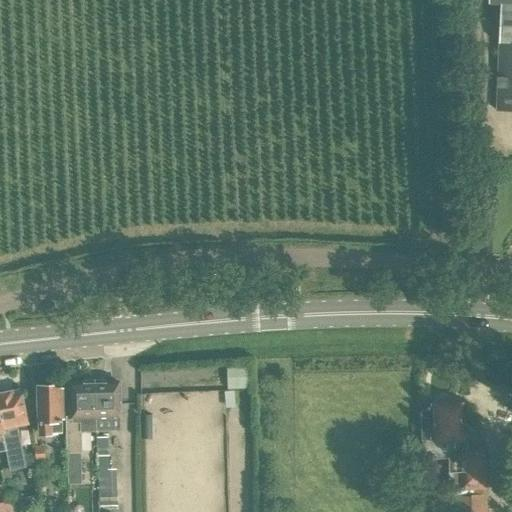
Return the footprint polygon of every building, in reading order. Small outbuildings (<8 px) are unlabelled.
[(511,110),(511,0),(488,0),(489,3),(501,4),(496,110),(511,110)] [(96,418),(95,379),(86,379),(83,381),(70,382),(70,415),(65,416),(66,452),(82,452),(81,419),(96,418)] [(104,379),(95,379),(96,418),(121,418),(120,380),(107,381),(104,379)] [(38,385),(40,435),(53,434),(53,433),(63,433),(62,420),(63,420),(62,384),(38,385)] [(0,416),(7,450),(6,450),(10,470),(26,467),(18,426),(29,423),(21,391),(14,393),(13,389),(0,391),(0,416)] [(450,495),(450,511),(487,511),(486,489),(487,489),(486,450),(463,450),(462,402),(432,403),(432,410),(421,410),(422,441),(448,441),(449,489),(453,489),(454,496),(450,495)] [(107,436),(97,437),(99,494),(117,493),(116,476),(109,476),(107,436)] [(36,461),(47,460),(46,444),(35,445),(36,461)] [(0,511),(14,511),(14,508),(7,510),(5,502),(0,502),(0,511)]
